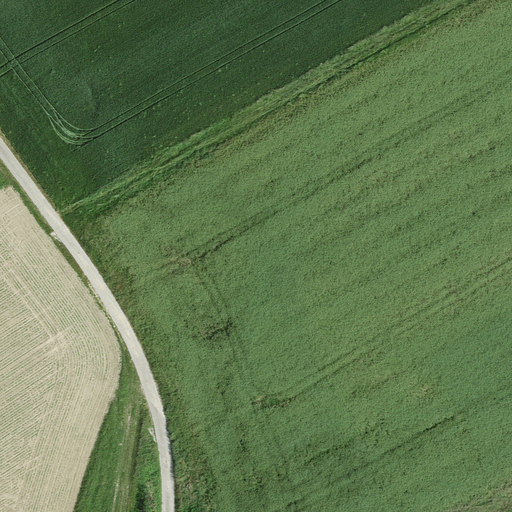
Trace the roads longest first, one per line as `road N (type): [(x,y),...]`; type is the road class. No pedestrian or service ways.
road 1 (track): [(54,233),(79,211),(454,0)]
road 2 (track): [(0,159),(97,294),(139,374),(162,511)]
road 3 (track): [(127,352),(112,511)]
